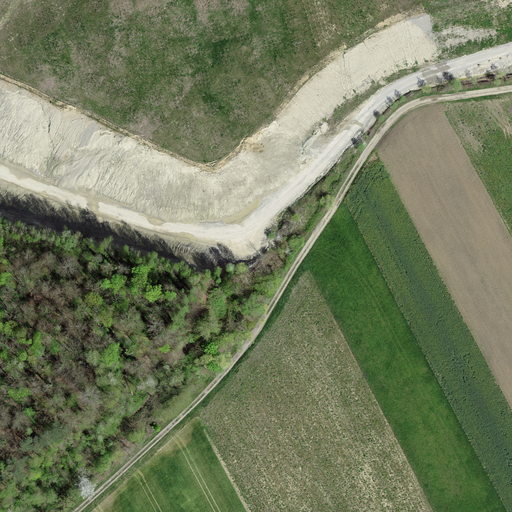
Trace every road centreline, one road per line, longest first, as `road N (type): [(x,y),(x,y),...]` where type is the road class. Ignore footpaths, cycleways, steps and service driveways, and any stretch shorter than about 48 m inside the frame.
road 1 (track): [(77,511),(207,387),(273,308),(380,129),(410,103),(511,87)]
road 2 (track): [(0,170),(171,229),(244,230),(295,189),(372,103),(424,72),(511,48)]
